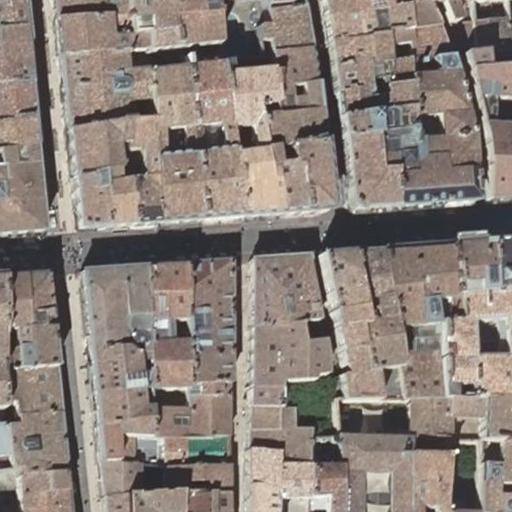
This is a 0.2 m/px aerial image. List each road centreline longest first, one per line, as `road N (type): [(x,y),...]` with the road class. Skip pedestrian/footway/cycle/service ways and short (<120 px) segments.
road 1 (residential): [(511,221),(56,255)]
road 2 (residential): [(81,511),(56,255)]
road 3 (residential): [(56,255),(33,0)]
